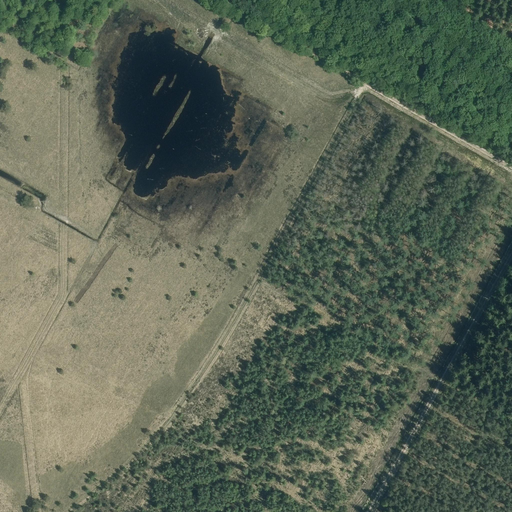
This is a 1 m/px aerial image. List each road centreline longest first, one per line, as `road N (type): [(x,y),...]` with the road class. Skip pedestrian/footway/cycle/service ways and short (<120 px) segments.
road 1 (track): [(511,166),(219,0)]
road 2 (track): [(369,511),(511,256)]
